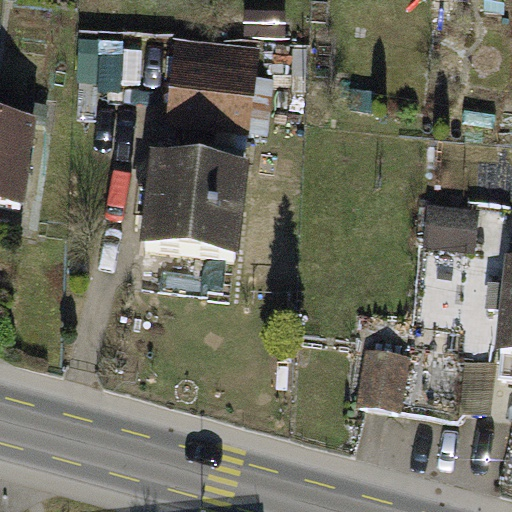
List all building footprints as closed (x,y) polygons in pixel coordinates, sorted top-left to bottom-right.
[(272,56),(184,49),(176,136),(264,144),(272,56)] [(57,129),(0,122),(0,206),(48,212),(57,129)] [(281,173),(185,164),(176,257),(272,266),(281,173)] [(489,219),(441,216),(439,268),(487,269),(489,219)] [(421,362),(375,355),(365,412),(412,420),(421,362)]
